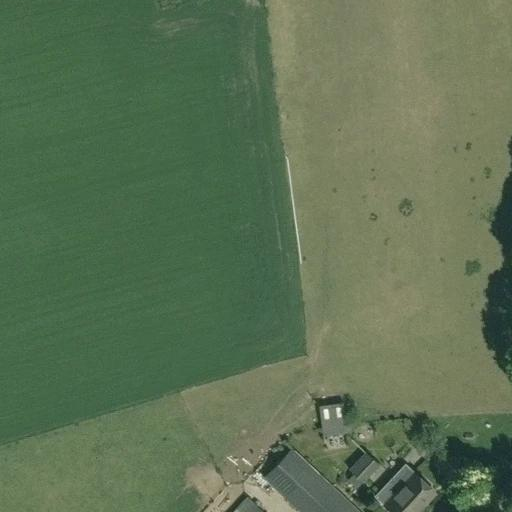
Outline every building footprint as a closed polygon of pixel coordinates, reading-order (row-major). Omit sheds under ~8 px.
[(348,434),(346,405),(328,406),(330,435),(348,434)] [(422,422),(421,456),(436,456),(436,461),(448,461),(449,423),(422,422)] [(265,477),(302,511),(359,511),(291,449),(265,477)] [(363,482),(378,466),(364,452),(350,469),(363,482)] [(375,496),(392,511),(415,511),(435,492),(414,472),(402,486),(393,477),(375,496)] [(264,511),(248,497),(234,511),(264,511)]
